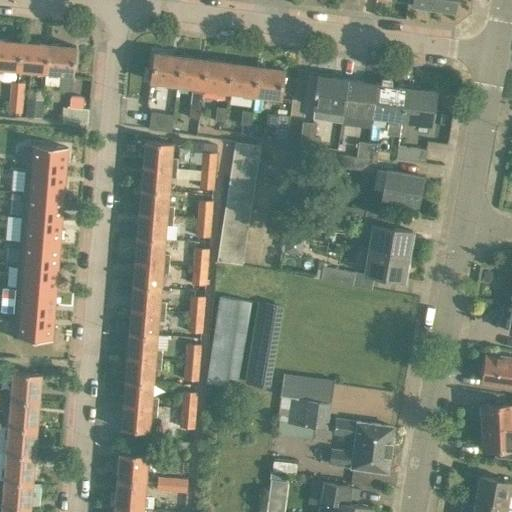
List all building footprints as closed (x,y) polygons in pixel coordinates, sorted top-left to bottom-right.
[(453,9),(454,0),(407,0),(407,3),(417,4),(416,8),(430,10),(430,6),(453,9)] [(0,67),(19,69),(21,41),(0,39),(0,67)] [(46,72),(49,44),(21,41),(19,69),(46,72)] [(57,88),(71,90),(72,74),(73,74),(75,46),(49,44),(46,72),(58,73),(57,88)] [(154,52),(150,81),(176,84),(180,55),(154,52)] [(181,55),(180,55),(176,84),(190,86),(190,91),(192,91),(190,103),(200,104),(203,88),(206,59),(205,59),(205,60),(181,57),(181,55)] [(206,59),(203,88),(227,91),(231,62),(206,59)] [(231,62),(227,91),(253,94),(256,67),(232,64),(231,62)] [(283,69),(257,66),(256,67),(253,94),(280,97),(283,69)] [(317,75),(313,107),(342,111),(343,100),(337,100),(340,78),(317,75)] [(371,115),(376,83),(340,78),(337,100),(343,100),(342,111),(371,115)] [(24,82),(10,81),(9,95),(15,95),(15,98),(22,99),(24,82)] [(408,110),(411,88),(376,83),(371,115),(401,119),(402,109),(408,110)] [(431,124),(435,91),(411,88),(408,110),(402,109),(401,119),(431,124)] [(15,95),(9,95),(8,111),(21,113),(22,99),(15,98),(15,95)] [(87,122),(88,108),(82,108),(83,97),(70,96),(69,104),(69,108),(68,120),(87,122)] [(42,100),(26,98),(25,115),(41,116),(42,100)] [(200,104),(190,103),(188,117),(198,118),(199,118),(199,116),(200,104)] [(214,121),(224,122),(226,107),(216,106),(214,121)] [(239,124),(250,126),(252,111),(241,110),(239,124)] [(267,113),(265,128),(275,129),(274,134),(288,136),(291,112),(277,110),(277,114),(267,113)] [(173,114),(150,111),(147,130),(170,132),(173,114)] [(314,123),(300,121),(297,145),(317,147),(318,137),(312,137),(314,123)] [(144,140),(142,165),(176,168),(177,158),(171,157),(172,142),(144,140)] [(234,141),(232,153),(258,157),(260,145),(234,141)] [(358,141),(355,157),(366,158),(368,143),(358,141)] [(368,143),(366,158),(376,160),(378,144),(368,143)] [(24,169),(65,172),(67,147),(26,144),(24,169)] [(397,145),(396,159),(424,162),(425,149),(397,145)] [(216,153),(201,151),(199,171),(207,172),(207,168),(214,169),(213,171),(215,171),(216,153)] [(230,165),(256,169),(258,157),(232,153),(230,165)] [(349,156),(347,168),(374,172),(376,160),(366,158),(355,157),(349,156)] [(140,189),(168,191),(169,177),(175,178),(176,168),(142,165),(140,189)] [(228,177),(254,181),(256,169),(230,165),(228,177)] [(198,187),(214,188),(215,171),(213,171),(214,169),(207,168),(207,172),(199,171),(198,187)] [(24,169),(23,193),(63,196),(65,172),(24,169)] [(417,203),(422,176),(386,170),(381,197),(417,203)] [(227,189),(252,193),(254,181),(228,177),(227,189)] [(173,206),(167,205),(168,191),(140,189),(138,213),(172,215),(173,206)] [(225,201),(250,205),(252,193),(227,189),(225,201)] [(63,196),(23,193),(21,217),(61,220),(63,196)] [(213,200),(198,199),(196,219),(203,220),(203,216),(210,217),(210,219),(211,219),(213,200)] [(364,223),(366,209),(311,199),(309,213),(364,223)] [(223,213),(249,217),(250,205),(225,201),(223,213)] [(136,236),(164,239),(165,225),(172,225),(172,215),(138,213),(136,236)] [(221,224),(247,228),(249,217),(223,213),(221,224)] [(195,235),(210,236),(211,219),(210,219),(210,217),(203,216),(203,220),(196,219),(195,235)] [(61,220),(21,217),(19,241),(59,244),(61,220)] [(219,236),(245,240),(247,228),(221,224),(219,236)] [(372,225),(368,249),(407,256),(411,232),(372,225)] [(169,254),(163,253),(164,239),(136,236),(134,261),(168,263),(169,254)] [(218,248),(243,252),(245,240),(219,236),(218,248)] [(59,244),(19,241),(17,264),(57,268),(59,244)] [(208,248),(193,247),(192,267),(199,268),(199,264),(206,265),(206,266),(207,267),(208,248)] [(241,265),(243,252),(218,248),(216,261),(241,265)] [(403,281),(407,256),(368,249),(364,274),(403,281)] [(132,285),(160,287),(161,273),(168,273),(168,263),(134,261),(132,285)] [(57,268),(17,264),(15,288),(55,292),(57,268)] [(191,283),(206,284),(207,267),(206,266),(206,265),(199,264),(199,268),(192,267),(191,283)] [(322,265),(320,279),(352,285),(354,272),(322,265)] [(165,301),(159,301),(160,287),(132,285),(130,309),(165,312),(165,301)] [(55,292),(15,288),(13,312),(53,316),(55,292)] [(205,296),(189,295),(187,315),(195,316),(195,312),(202,313),(202,314),(203,314),(205,296)] [(226,379),(271,386),(284,307),(219,296),(206,375),(206,383),(225,386),(226,379)] [(128,332),(156,335),(157,320),(164,320),(165,312),(130,309),(128,332)] [(53,316),(13,312),(11,337),(51,340),(53,316)] [(186,330),(202,332),(203,314),(202,314),(202,313),(195,312),(195,316),(187,315),(186,330)] [(161,349),(155,349),(156,335),(128,332),(126,356),(161,359),(161,349)] [(201,344),(185,343),(184,361),(184,363),(191,364),(192,360),(198,361),(199,362),(201,344)] [(124,380),(152,383),(153,368),(160,369),(161,359),(126,356),(124,380)] [(511,359),(500,357),(500,359),(484,356),(480,382),(511,387),(511,359)] [(183,378),(198,379),(199,362),(198,361),(192,360),(191,364),(184,363),(184,361),(183,378)] [(12,371),(10,400),(38,402),(41,373),(12,371)] [(334,378),(283,373),(281,387),(276,435),(312,439),(314,426),(328,428),(333,384),(334,378)] [(157,397),(151,397),(152,383),(124,380),(122,404),(156,407),(157,397)] [(197,392),(181,391),(180,409),(181,411),(187,412),(188,408),(194,408),(195,410),(197,392)] [(38,402),(10,400),(7,427),(36,429),(38,402)] [(482,427),(511,425),(511,402),(511,404),(481,405),(482,427)] [(120,428),(148,430),(149,416),(156,417),(156,407),(122,404),(120,428)] [(178,427),(194,428),(195,410),(194,408),(188,408),(187,412),(181,411),(180,409),(178,427)] [(332,433),(354,436),(353,445),(389,449),(393,426),(386,425),(356,422),(334,419),(332,433)] [(511,425),(482,427),(482,449),(493,449),(494,456),(511,458),(511,425)] [(36,429),(7,427),(5,454),(34,457),(36,429)] [(350,466),(387,471),(389,449),(353,445),(352,452),(330,449),(328,463),(350,466)] [(118,452),(116,479),(145,481),(147,454),(118,452)] [(34,457),(5,454),(3,481),(32,484),(34,457)] [(478,476),(473,501),(506,507),(511,483),(478,476)] [(157,477),(156,490),(172,491),(173,485),(170,485),(170,478),(157,477)] [(272,477),(268,510),(285,511),(289,479),(272,477)] [(186,492),(187,479),(170,478),(170,485),(173,485),(172,491),(186,492)] [(145,481),(116,479),(114,506),(142,508),(145,481)] [(369,511),(371,507),(347,503),(350,487),(316,480),(312,502),(323,504),(321,511),(369,511)] [(32,484),(3,481),(1,508),(29,511),(32,484)] [(505,511),(506,507),(473,501),(471,511),(505,511)]
